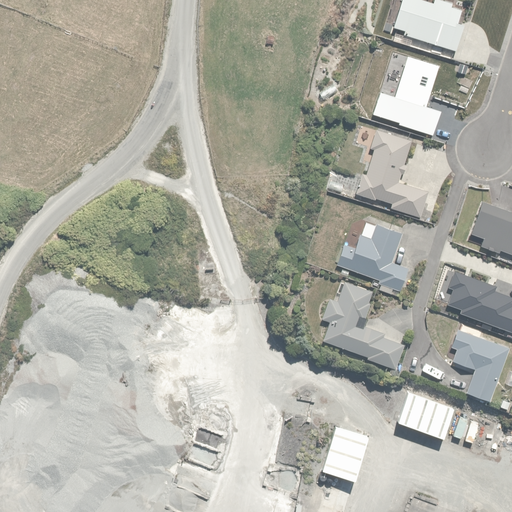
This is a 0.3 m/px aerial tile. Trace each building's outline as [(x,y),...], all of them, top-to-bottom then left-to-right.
[(410,45),(412,37),(456,51),(464,24),(458,23),(463,9),(453,6),(454,2),(446,0),(436,0),(436,1),(433,0),(394,0),(388,19),(395,21),(394,26),(396,27),(392,40),(410,45)] [(429,191),(421,189),(398,182),(411,137),(378,127),(372,147),(375,148),(366,174),(363,173),(356,193),(375,200),(377,197),(393,202),(391,208),(421,218),(429,193),(429,191)] [(511,210),(484,201),(472,233),(484,237),(481,246),(498,252),(499,249),(511,253),(511,210)] [(347,241),(338,263),(379,279),(378,282),(400,290),(409,266),(392,260),(403,232),(376,222),(371,235),(361,231),(356,245),(347,241)] [(331,321),(324,339),(368,355),(366,359),(396,370),(406,343),(356,324),(360,314),(366,317),(371,303),(368,302),(373,290),(344,280),(337,299),(331,297),(323,318),(331,321)] [(488,400),(510,347),(511,343),(461,323),(451,346),(456,348),(451,360),(475,370),(467,391),(488,400)] [(455,407),(408,391),(398,421),(445,437),(455,407)] [(479,423),(471,420),(465,439),(473,442),(479,423)] [(369,436),(336,425),(320,470),(354,481),(369,436)] [(304,511),(306,503),(296,502),(294,511),(304,511)]
